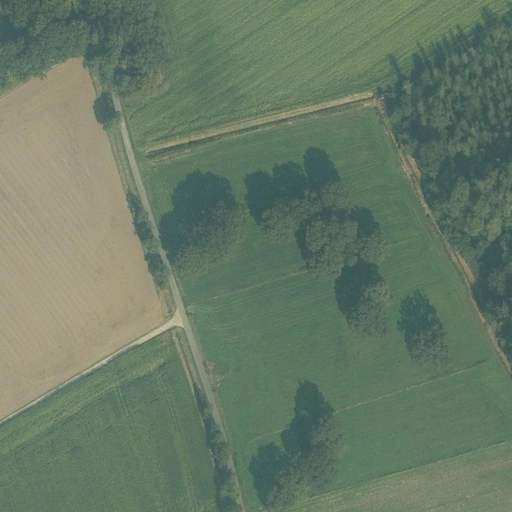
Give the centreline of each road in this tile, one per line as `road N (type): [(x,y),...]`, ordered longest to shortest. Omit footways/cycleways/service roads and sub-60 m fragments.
road 1 (unclassified): [(240,511),(89,0)]
road 2 (track): [(0,432),(183,322)]
